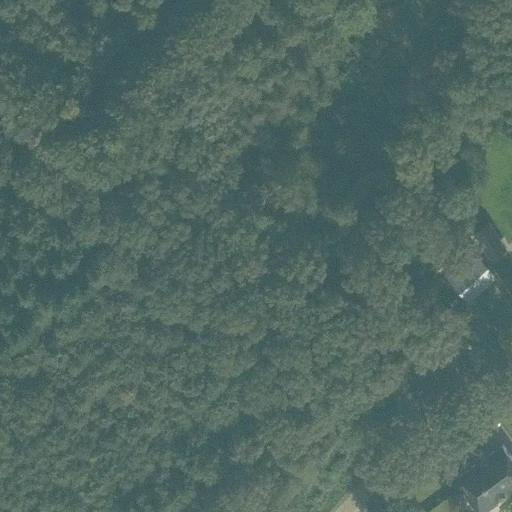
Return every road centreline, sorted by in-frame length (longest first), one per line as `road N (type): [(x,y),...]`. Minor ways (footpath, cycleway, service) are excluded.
road 1 (residential): [(336,511),(405,441),(511,371)]
road 2 (track): [(235,361),(194,418),(105,511)]
